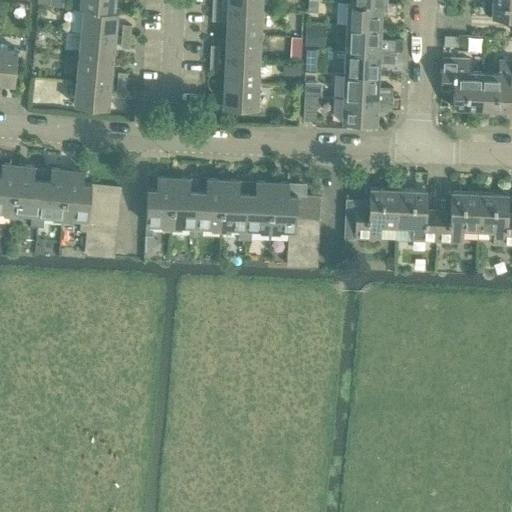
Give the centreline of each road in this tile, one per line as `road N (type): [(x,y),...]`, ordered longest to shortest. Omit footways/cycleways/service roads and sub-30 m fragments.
road 1 (residential): [(134,139),(334,147)]
road 2 (residential): [(415,150),(422,0)]
road 3 (residential): [(0,128),(134,139)]
road 4 (residential): [(334,147),(331,267)]
